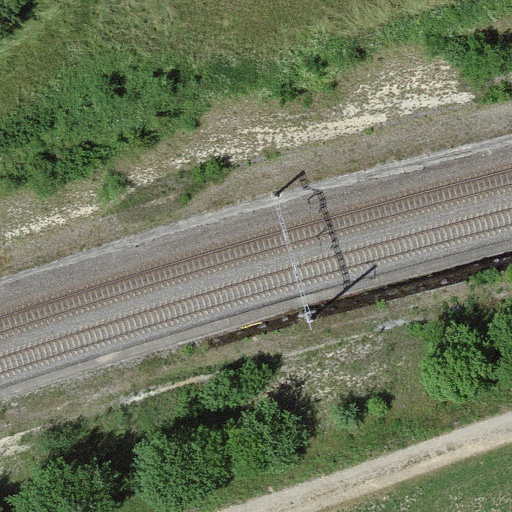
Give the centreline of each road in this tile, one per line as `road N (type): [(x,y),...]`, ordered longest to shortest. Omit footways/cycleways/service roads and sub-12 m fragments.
road 1 (track): [(0,267),(511,120)]
road 2 (track): [(300,511),(511,447)]
